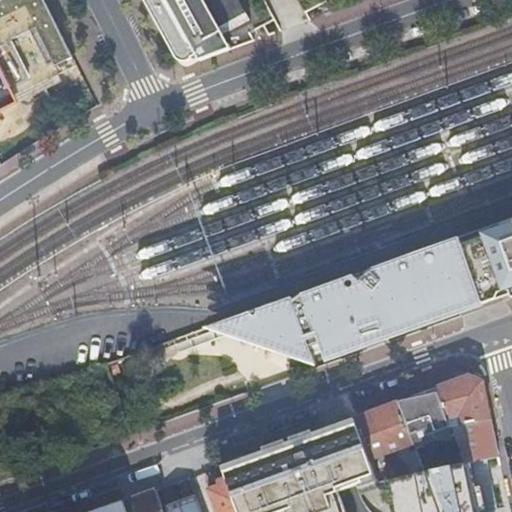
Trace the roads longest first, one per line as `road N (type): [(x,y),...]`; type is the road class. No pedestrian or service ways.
road 1 (tertiary): [(498,333),(0,509)]
road 2 (residential): [(450,0),(157,107)]
road 3 (residential): [(157,107),(0,200)]
